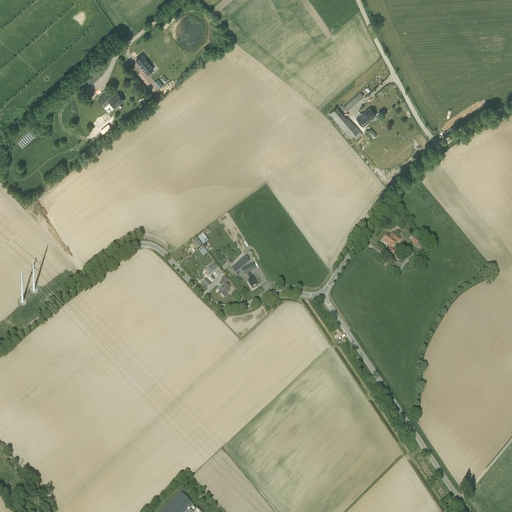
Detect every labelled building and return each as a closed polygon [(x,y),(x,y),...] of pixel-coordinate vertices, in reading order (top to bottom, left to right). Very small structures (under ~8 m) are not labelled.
[(152,69),(142,56),(136,60),(147,74),(152,69)] [(96,73),(86,81),(90,86),(100,78),(96,73)] [(343,108),(347,111),(364,96),(360,92),(343,108)] [(109,100),(111,103),(115,108),(124,101),(117,93),(111,99),(110,98),(110,97),(106,93),(98,99),(102,104),(108,99),(109,100)] [(352,126),(337,107),(329,114),(350,139),(360,131),(354,124),(352,126)] [(369,121),(376,115),(370,108),(362,114),(361,114),(356,119),(363,127),(369,122),(369,121)] [(371,129),(367,132),(373,139),(377,136),(371,129)] [(388,240),(395,245),(396,243),(398,244),(401,239),(393,233),(390,237),(387,235),(382,242),(385,244),(388,240)] [(202,236),(198,239),(203,245),(207,242),(202,236)] [(410,241),(417,246),(418,247),(421,242),(420,241),(414,236),(410,241)] [(196,237),(194,239),(200,248),(203,246),(196,237)] [(395,251),(392,249),(395,245),(388,240),(385,244),(388,246),(390,248),(387,252),(392,255),(395,251)] [(400,264),(398,262),(397,263),(393,259),(391,262),(390,263),(394,266),(393,268),(401,273),(409,262),(413,257),(409,254),(405,259),(405,258),(400,264)] [(246,255),(232,268),(236,273),(251,260),(246,255)] [(206,270),(210,275),(218,268),(214,263),(206,270)] [(244,276),(252,272),(256,269),(253,263),(249,265),(241,269),(244,276)] [(250,274),(247,276),(250,281),(248,282),(252,289),(257,286),(250,274)] [(228,292),(230,288),(226,286),(229,281),(223,278),(219,285),(222,286),(218,295),(225,298),(227,294),(228,292)] [(207,289),(211,284),(206,279),(202,283),(207,289)] [(179,493),(165,506),(165,507),(159,511),(185,511),(189,509),(193,505),(180,492),(179,493)]
